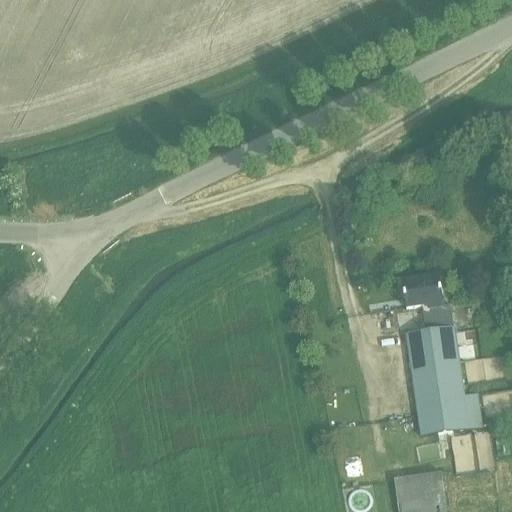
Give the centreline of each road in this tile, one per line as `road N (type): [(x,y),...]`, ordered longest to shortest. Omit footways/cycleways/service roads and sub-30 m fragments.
road 1 (tertiary): [(69,235),(140,210),(511,27)]
road 2 (unclassified): [(0,369),(59,287),(69,235)]
